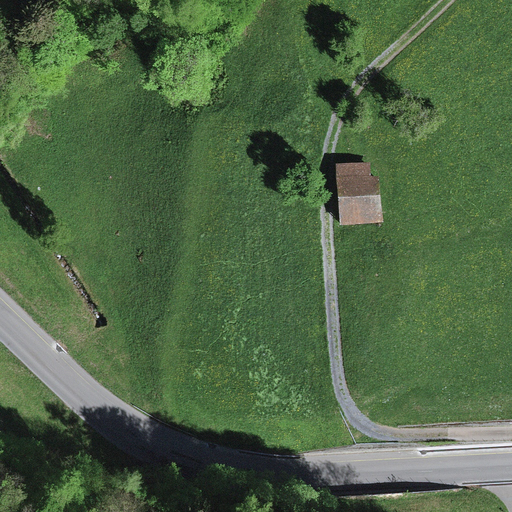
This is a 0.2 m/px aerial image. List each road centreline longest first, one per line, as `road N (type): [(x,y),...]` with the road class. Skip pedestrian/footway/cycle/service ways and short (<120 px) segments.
road 1 (track): [(511,438),(370,435),(338,394),(324,192),(334,121),(370,73),(450,0)]
road 2 (tertiary): [(511,469),(261,478),(169,454),(98,411),(0,319)]
road 3 (track): [(169,454),(123,471),(0,454)]
